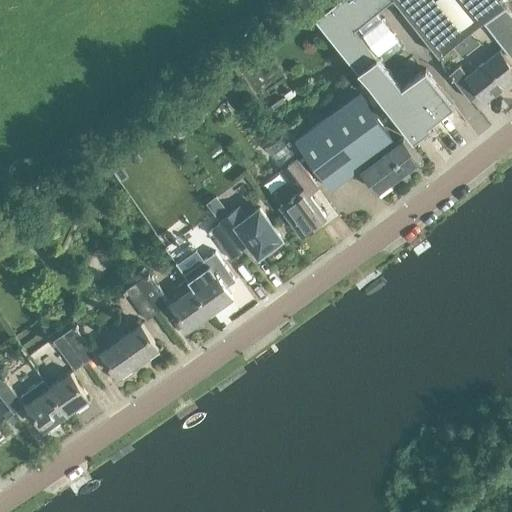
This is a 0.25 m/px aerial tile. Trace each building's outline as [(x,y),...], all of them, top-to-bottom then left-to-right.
[(405,92),(379,59),(355,28),(391,0),(437,59),(484,23),(506,6),(501,0),(337,0),(318,15),(319,16),(363,72),(389,106),(392,103),(419,137),(456,108),(429,73),(405,92)] [(511,58),(511,13),(506,6),(484,23),(511,58)] [(486,101),(511,81),(511,66),(500,51),(467,76),(459,65),(448,73),(468,100),(479,92),(486,101)] [(330,188),(362,164),(363,166),(360,168),(378,191),(419,160),(402,137),(396,142),(359,92),(294,140),(330,188)] [(276,162),(296,150),(286,132),(265,144),(276,162)] [(301,233),(326,214),(310,192),(317,186),(297,158),(280,170),(296,192),(280,203),(301,233)] [(243,232),(259,254),(264,250),(266,252),(271,249),(275,247),(279,243),(277,241),(282,237),(260,206),(246,217),(238,206),(220,219),(232,237),(243,232)] [(230,259),(242,251),(221,221),(209,228),(230,259)] [(197,271),(188,277),(212,312),(235,297),(217,271),(203,280),(197,271)] [(157,311),(168,304),(148,276),(137,283),(157,311)] [(212,312),(188,278),(178,285),(184,293),(171,302),(190,328),(212,312)] [(157,311),(137,283),(128,290),(148,318),(157,311)] [(140,321),(120,336),(139,362),(159,348),(140,321)] [(85,361),(95,354),(74,324),(64,332),(85,361)] [(85,361),(64,332),(54,339),(74,369),(85,361)] [(118,377),(139,362),(120,336),(100,350),(118,377)] [(23,403),(2,375),(0,371),(0,393),(13,411),(23,403)] [(71,373),(50,387),(68,413),(89,398),(71,373)] [(68,413),(44,379),(22,394),(46,428),(68,413)]
